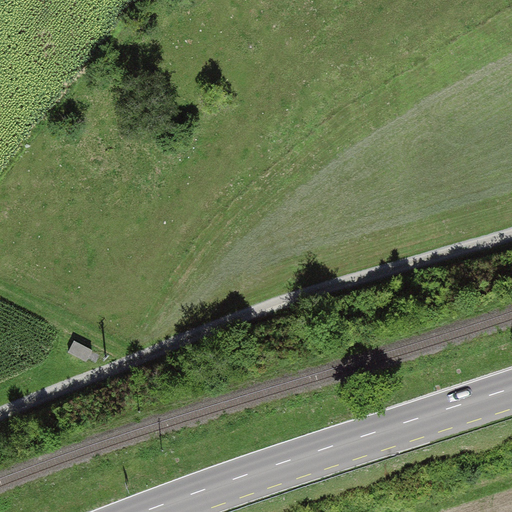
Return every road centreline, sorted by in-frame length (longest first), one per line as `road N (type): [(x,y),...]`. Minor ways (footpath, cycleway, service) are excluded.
road 1 (track): [(0,416),(327,287),(511,235)]
road 2 (secondary): [(146,511),(511,389)]
